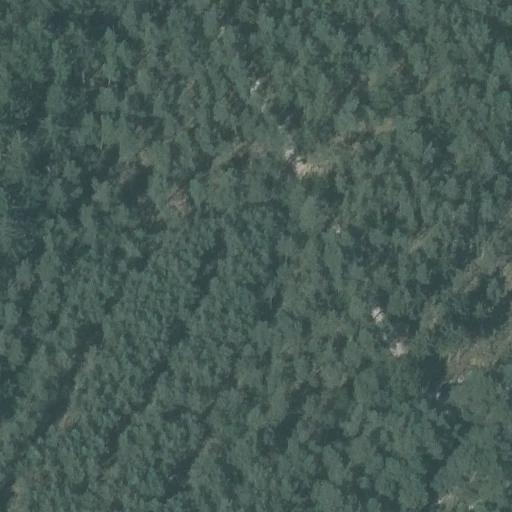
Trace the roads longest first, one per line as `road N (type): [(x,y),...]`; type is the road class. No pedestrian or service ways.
road 1 (track): [(437,405),(204,0)]
road 2 (track): [(511,376),(321,449),(260,486),(237,511)]
